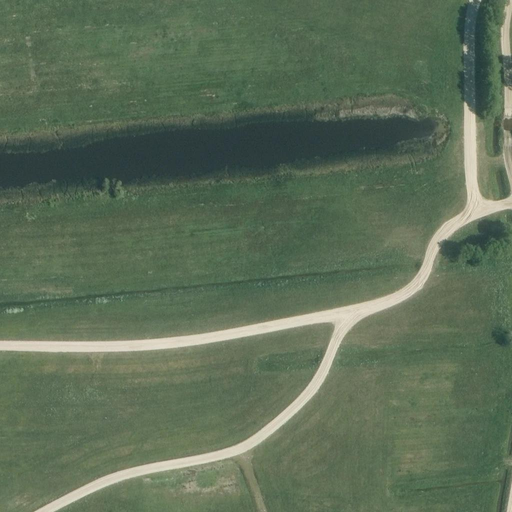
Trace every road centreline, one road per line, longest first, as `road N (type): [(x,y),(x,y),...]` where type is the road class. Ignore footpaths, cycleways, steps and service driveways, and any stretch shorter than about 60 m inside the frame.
road 1 (unknown): [(44,511),(116,479),(262,437),(316,383),(346,311),(138,345),(0,346)]
road 2 (track): [(511,0),(511,156)]
